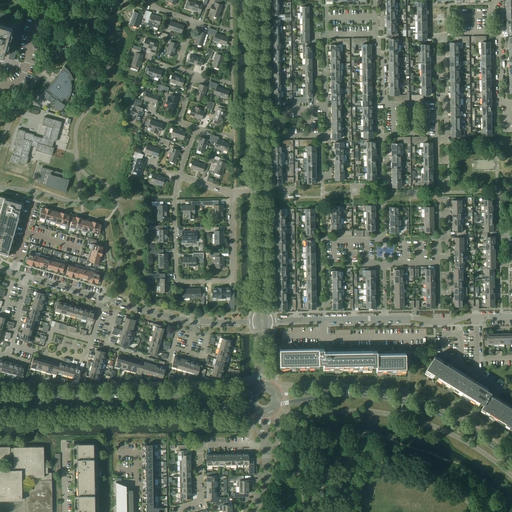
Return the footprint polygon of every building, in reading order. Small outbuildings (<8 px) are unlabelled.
[(221,4),(222,0),(214,0),(214,2),(215,2),(214,5),(212,5),(210,11),(212,12),(211,15),(218,17),(222,5),(221,4)] [(188,7),(188,8),(200,13),(203,5),(190,1),(190,2),(188,2),(187,2),(185,6),(186,7),(188,7)] [(149,11),(146,19),(145,22),(148,23),(147,25),(158,28),(161,18),(151,14),(151,12),(149,11)] [(134,12),(130,24),(137,27),(142,14),(134,12)] [(184,26),(171,21),(168,28),(181,33),(184,26)] [(11,28),(0,24),(0,56),(3,57),(11,28)] [(216,33),(215,36),(213,41),(226,45),(228,38),(216,33),(217,31),(209,28),(208,31),(216,33)] [(195,43),(202,46),(206,33),(199,31),(195,43)] [(304,42),(304,44),(309,44),(309,42),(309,36),(300,36),(300,43),(304,42)] [(145,39),(143,46),(155,50),(158,43),(145,39)] [(166,54),(173,56),(178,44),(170,42),(166,54)] [(303,46),(303,53),(311,52),(311,46),(309,46),(309,44),(304,44),(304,46),(303,46)] [(140,51),(133,48),(132,51),(136,52),(131,67),(138,70),(143,55),(139,54),(140,51)] [(191,54),(189,62),(201,66),(203,59),(191,54)] [(212,66),(220,69),(224,56),(217,54),(212,66)] [(38,95),(46,101),(47,100),(53,104),(52,106),(60,112),(61,112),(65,105),(61,102),(62,101),(63,100),(64,99),(67,101),(68,101),(67,101),(69,98),(70,96),(70,95),(71,92),(72,90),(72,88),(72,85),(71,80),(74,79),(73,79),(72,77),(71,74),(69,72),(68,70),(66,68),(64,66),(59,73),(57,75),(56,77),(55,78),(49,86),(48,87),(49,87),(46,91),(43,89),(43,88),(38,95)] [(147,74),(159,78),(162,71),(150,67),(149,68),(147,67),(145,73),(147,74)] [(172,75),(170,82),(182,86),(185,79),(172,75)] [(217,87),(216,89),(214,94),(227,98),(229,91),(217,86),(218,84),(210,81),(209,84),(217,87)] [(196,96),(203,99),(207,86),(200,84),(196,96)] [(305,88),(303,88),(303,97),(305,97),(306,97),(309,97),(309,98),(312,98),(312,88),(305,88)] [(159,96),(144,91),(141,98),(156,103),(159,96)] [(168,104),(167,107),(174,109),(178,97),(171,95),(170,98),(168,97),(166,103),(168,104)] [(141,104),(132,101),(129,100),(128,103),(134,105),(133,108),(131,114),(133,115),(132,118),(140,120),(144,108),(140,107),(141,104)] [(218,107),(213,119),(214,120),(214,122),(214,123),(218,124),(219,124),(220,121),(221,122),(225,109),(224,109),(225,106),(219,105),(218,107)] [(192,107),(189,115),(202,119),(204,112),(201,111),(202,108),(196,106),(195,108),(192,107)] [(25,131),(18,129),(13,145),(16,145),(13,155),(12,154),(10,162),(18,164),(19,162),(26,164),(28,157),(27,157),(31,145),(36,147),(35,150),(52,155),(54,148),(52,147),(54,141),(56,141),(62,122),(44,117),(41,125),(46,126),(43,138),(34,135),(34,134),(25,132),(25,131)] [(151,128),(151,131),(157,133),(158,130),(161,131),(163,124),(151,120),(148,127),(151,128)] [(173,128),(171,135),(183,139),(186,132),(173,128)] [(461,130),(452,130),(452,139),(455,139),(455,136),(464,136),(464,130),(461,130)] [(217,140),(217,142),(215,147),(224,150),(223,152),(226,153),(227,151),(230,144),(218,140),(219,137),(211,134),(210,137),(217,140)] [(196,150),(204,152),(208,140),(201,137),(196,150)] [(145,152),(157,156),(160,149),(147,145),(145,152)] [(168,160),(175,163),(179,150),(172,148),(168,160)] [(142,157),(134,154),(133,157),(138,159),(133,171),(141,174),(145,161),(141,160),(142,157)] [(226,160),(220,157),(214,173),(222,175),(226,163),(225,162),(226,160)] [(193,161),(190,168),(202,172),(205,165),(193,161)] [(69,179),(67,179),(68,175),(42,167),(37,182),(45,185),(45,186),(66,192),(69,179)] [(150,174),(149,177),(151,178),(150,181),(162,185),(161,188),(165,189),(167,184),(169,185),(170,183),(167,182),(168,181),(164,180),(165,178),(153,174),(152,175),(150,174)] [(0,254),(2,255),(7,256),(8,256),(10,249),(11,246),(12,242),(13,239),(14,235),(15,232),(15,230),(17,225),(18,221),(18,219),(19,218),(19,215),(20,210),(21,210),(21,208),(23,204),(23,203),(15,200),(12,199),(7,198),(4,197),(0,195),(0,254)] [(202,201),(203,205),(203,206),(214,205),(214,219),(223,219),(223,205),(218,205),(218,200),(202,201)] [(158,206),(158,220),(167,220),(167,205),(163,205),(163,201),(152,202),(152,207),(158,206)] [(194,205),(203,205),(202,201),(191,201),(191,205),(182,205),(182,214),(186,214),(186,218),(194,218),(194,205)] [(45,208),(42,207),(42,208),(41,208),(39,212),(41,213),(39,218),(45,220),(48,209),(48,208),(45,208)] [(46,218),(50,220),(50,221),(53,210),(52,210),(51,209),(49,209),(48,209),(45,220),(46,218)] [(50,221),(55,222),(55,223),(59,212),(53,210),(50,221)] [(61,212),(60,212),(59,212),(55,223),(60,225),(64,213),(63,213),(61,212)] [(60,225),(66,226),(70,215),(67,214),(64,213),(60,225)] [(70,228),(76,229),(79,217),(76,217),(76,216),(75,217),(73,216),(70,228)] [(83,218),(82,218),(80,218),(79,217),(76,229),(77,227),(82,229),(81,231),(85,219),(83,219),(83,218)] [(87,232),(90,221),(85,219),(81,231),(87,232)] [(95,222),(93,221),(92,221),(90,221),(87,232),(88,230),(93,232),(96,222),(95,222)] [(101,225),(101,224),(99,223),(98,223),(96,222),(93,232),(98,234),(100,230),(101,230),(102,225),(101,225)] [(481,229),(481,234),(488,234),(487,231),(494,231),(494,227),(495,227),(495,224),(494,224),(485,224),(485,225),(485,229),(481,229)] [(163,225),(147,226),(147,230),(158,230),(158,237),(157,237),(157,238),(156,239),(157,240),(157,241),(158,241),(158,242),(167,242),(169,242),(169,236),(168,236),(167,236),(167,229),(163,229),(163,225)] [(460,231),(460,234),(466,234),(466,229),(463,229),(463,225),(453,225),(452,225),(452,227),(453,227),(453,231),(460,231)] [(203,227),(203,231),(214,231),(215,244),(224,243),(223,230),(219,230),(219,226),(203,227)] [(191,231),(182,231),(183,240),(187,240),(187,243),(188,243),(188,242),(195,242),(195,240),(197,240),(196,231),(203,231),(203,227),(191,227),(191,231)] [(455,240),(455,243),(455,244),(464,243),(468,243),(468,241),(464,241),(464,237),(466,237),(466,234),(460,234),(460,237),(453,237),(453,238),(454,238),(454,240),(455,240)] [(483,243),(486,243),(496,243),(495,239),(497,239),(497,237),(495,237),(495,236),(488,237),(488,234),(481,234),(481,237),(486,237),(486,241),(483,241),(483,243)] [(93,244),(91,249),(90,249),(102,252),(103,250),(103,249),(103,247),(102,247),(103,245),(98,244),(98,245),(93,244)] [(90,249),(89,254),(100,258),(101,256),(101,255),(102,253),(102,252),(90,249)] [(163,249),(148,250),(148,254),(159,254),(159,268),(168,267),(168,253),(163,254),(163,249)] [(28,264),(32,265),(35,254),(30,252),(28,257),(27,257),(25,261),(27,262),(27,263),(28,263),(28,264)] [(35,254),(32,265),(35,266),(36,265),(37,266),(40,254),(36,252),(35,254)] [(219,252),(210,253),(210,257),(215,257),(215,267),(224,267),(224,256),(219,256),(219,252)] [(192,257),(183,257),(183,265),(186,265),(186,266),(196,266),(196,262),(203,262),(203,261),(203,253),(192,253),(192,257)] [(37,266),(38,265),(42,266),(45,256),(40,254),(37,266)] [(99,263),(100,258),(89,254),(87,260),(99,263)] [(59,272),(60,272),(62,272),(65,261),(60,260),(57,271),(59,272)] [(71,276),(72,276),(75,264),(74,266),(69,265),(66,274),(68,275),(69,275),(71,276)] [(75,277),(77,277),(80,266),(75,264),(72,276),(74,277),(75,277)] [(77,276),(82,278),(85,267),(80,266),(77,277),(77,276)] [(89,271),(87,280),(88,281),(89,281),(91,282),(92,282),(95,270),(94,272),(89,271)] [(92,282),(95,283),(97,283),(98,282),(99,283),(100,278),(99,277),(101,272),(95,270),(92,282)] [(165,274),(148,274),(148,284),(154,284),(154,278),(165,278),(165,274)] [(160,279),(160,292),(169,291),(168,278),(160,279)] [(212,293),(212,294),(212,297),(217,297),(217,299),(223,298),(223,297),(230,297),(230,308),(232,308),(234,308),(234,289),(230,289),(230,288),(212,289),(212,293)] [(200,297),(200,309),(204,309),(204,293),(200,293),(200,289),(182,289),(182,298),(200,297)] [(36,291),(35,297),(45,300),(46,294),(36,291)] [(53,310),(61,312),(63,302),(58,301),(57,303),(56,302),(53,310)] [(33,302),(32,307),(42,310),(43,305),(33,302)] [(342,302),(333,302),(333,308),(337,308),(337,311),(344,311),(344,308),(342,308),(342,302)] [(76,317),(81,318),(84,308),(79,307),(76,317)] [(89,310),(87,320),(94,322),(96,314),(94,313),(95,311),(89,310)] [(30,312),(29,318),(36,320),(39,321),(40,315),(30,312)] [(0,316),(0,322),(13,326),(14,323),(6,320),(6,318),(0,316)] [(27,317),(25,322),(35,325),(36,320),(29,318),(27,317)] [(124,322),(134,325),(136,320),(126,317),(124,322)] [(25,322),(24,327),(33,330),(35,325),(25,322)] [(155,326),(154,331),(164,334),(165,328),(164,328),(164,326),(153,323),(152,325),(155,326)] [(24,327),(22,333),(32,336),(33,330),(24,327)] [(118,332),(121,333),(131,336),(133,330),(123,328),(122,330),(114,327),(113,330),(118,332)] [(20,334),(19,338),(21,338),(20,338),(20,340),(31,343),(33,336),(32,336),(22,333),(22,334),(20,334)] [(493,344),(493,334),(488,334),(488,336),(485,336),(485,346),(488,346),(488,344),(493,344)] [(152,336),(151,341),(161,344),(164,345),(169,347),(170,343),(162,341),(162,339),(152,336)] [(130,341),(120,338),(118,344),(128,346),(130,341)] [(222,338),(221,343),(230,346),(232,340),(222,338)] [(230,346),(221,343),(219,348),(229,351),(231,352),(232,346),(230,346)] [(159,349),(149,347),(148,352),(158,355),(159,349)] [(319,349),(280,349),(280,352),(280,368),(319,368),(319,362),(323,362),(323,371),(372,370),(372,364),(376,364),(376,373),(406,372),(405,362),(405,353),(377,354),(377,351),(376,351),(376,350),(374,350),(372,350),(372,351),(323,352),(323,349),(323,348),(321,348),(319,348),(319,349)] [(95,355),(104,358),(106,352),(96,350),(95,355)] [(93,360),(103,363),(104,358),(95,355),(91,354),(88,353),(88,356),(94,358),(93,360)] [(218,353),(216,359),(226,361),(228,362),(229,357),(227,356),(218,353)] [(115,366),(120,367),(123,358),(118,356),(115,366)] [(172,366),(177,368),(180,358),(174,356),(172,366)] [(437,372),(441,375),(438,379),(479,405),(482,400),(486,403),(481,410),(511,428),(511,406),(492,394),(493,391),(436,356),(426,372),(434,377),(437,372)] [(30,367),(36,368),(39,359),(33,357),(30,367)] [(58,372),(63,374),(67,358),(64,358),(62,363),(60,362),(59,364),(60,365),(57,372),(58,372)] [(63,374),(68,375),(71,365),(68,364),(69,362),(70,359),(67,358),(63,374)] [(41,370),(46,371),(49,362),(44,360),(41,370)] [(142,371),(147,373),(150,363),(145,361),(144,364),(142,371)] [(46,371),(51,373),(54,363),(49,362),(46,371)] [(141,373),(142,371),(144,364),(139,362),(136,372),(141,373)] [(195,362),(193,372),(198,374),(201,364),(195,362)] [(57,374),(58,372),(57,372),(60,365),(59,364),(54,363),(51,373),(57,374)] [(147,373),(152,374),(155,364),(150,363),(147,373)] [(152,374),(158,376),(160,366),(155,364),(152,374)] [(19,365),(17,375),(22,376),(22,377),(24,377),(26,369),(24,368),(25,367),(19,365)] [(73,377),(76,367),(71,365),(68,375),(73,377)] [(160,366),(158,376),(163,377),(166,367),(160,366)] [(76,367),(73,377),(78,378),(80,378),(83,370),(81,370),(81,368),(76,367)] [(223,372),(213,369),(212,374),(221,377),(223,372)] [(100,373),(90,371),(89,376),(98,379),(100,373)] [(94,463),(94,458),(93,458),(93,455),(94,455),(94,449),(93,449),(93,446),(94,446),(94,443),(77,444),(77,446),(78,446),(78,450),(77,450),(78,482),(78,483),(78,489),(78,488),(78,492),(78,497),(79,497),(79,500),(78,500),(78,511),(94,511),(95,508),(94,508),(94,505),(95,505),(95,491),(94,491),(94,488),(95,488),(94,483),(94,481),(94,477),(93,472),(94,472),(94,466),(93,466),(93,463),(94,463)] [(178,450),(178,455),(188,454),(188,450),(180,450),(180,448),(186,448),(186,445),(178,445),(178,448),(179,448),(179,450),(178,450)] [(242,454),(243,467),(249,467),(249,474),(254,474),(254,458),(249,458),(249,454),(242,454)] [(244,475),(228,476),(228,481),(237,481),(237,486),(239,486),(249,486),(249,480),(244,480),(244,479),(244,475)] [(133,511),(133,490),(126,490),(126,486),(116,482),(116,511),(133,511)] [(249,486),(239,486),(239,492),(234,492),(234,497),(244,497),(244,494),(243,494),(243,492),(249,492),(249,486)] [(191,492),(180,492),(180,498),(180,501),(185,501),(185,498),(191,498),(191,492)] [(210,503),(215,502),(218,502),(218,497),(216,497),(216,492),(207,492),(207,498),(210,498),(210,503)] [(220,511),(222,511),(232,510),(232,504),(228,504),(228,502),(227,502),(227,497),(218,497),(218,502),(215,502),(215,505),(220,505),(220,511)]
